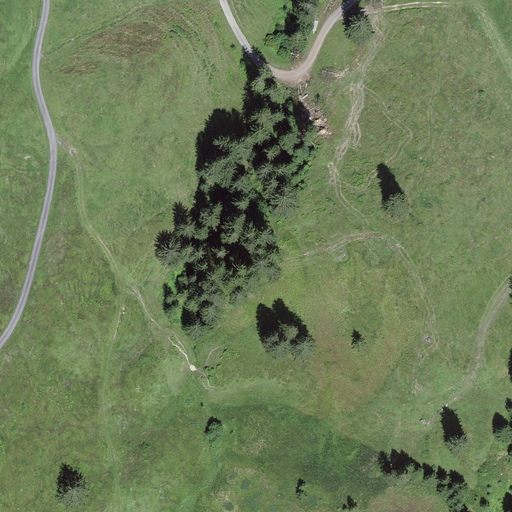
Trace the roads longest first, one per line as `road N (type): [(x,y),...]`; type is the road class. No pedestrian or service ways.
road 1 (track): [(49,122),(78,164),(84,218),(120,283),(102,399),(118,511)]
road 2 (track): [(0,344),(19,316),(51,180),(49,122)]
road 3 (track): [(223,0),(258,63),(280,75),(303,68),(352,0)]
road 4 (track): [(49,122),(34,65),(46,0)]
